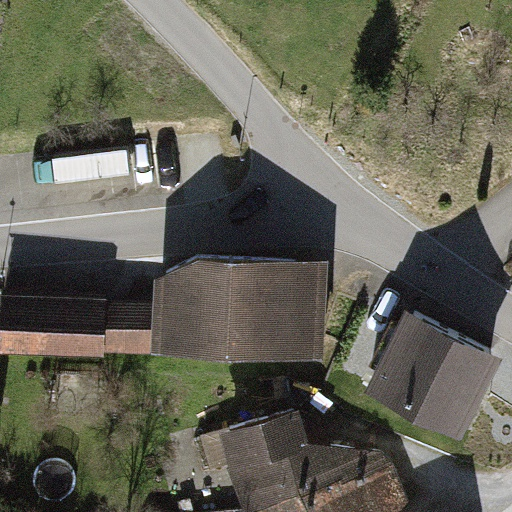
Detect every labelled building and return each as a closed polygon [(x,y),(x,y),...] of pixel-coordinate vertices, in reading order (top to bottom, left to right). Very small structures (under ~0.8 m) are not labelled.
[(146,348),(146,356),(318,359),(320,263),(192,261),(148,281),(147,298),(0,295),(0,353),(95,355),(96,347),(146,348)] [(494,355),(394,310),(388,324),(381,321),(357,372),(364,375),(356,394),(456,439),(494,355)] [(224,430),(250,511),(251,511),(382,458),(302,451),(291,410),(224,430)] [(381,511),(402,504),(382,458),(251,511),(381,511)] [(125,470),(66,470),(66,509),(126,509),(125,470)]
